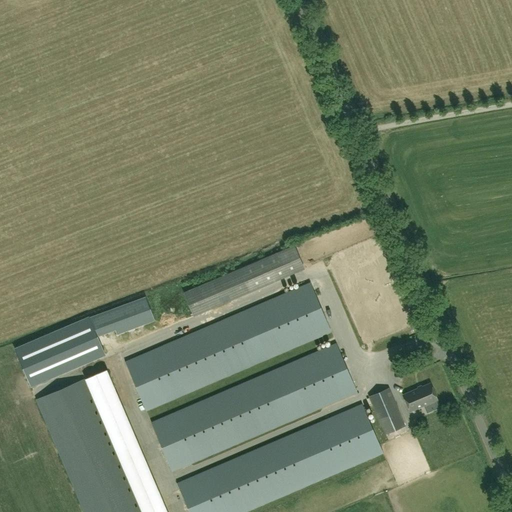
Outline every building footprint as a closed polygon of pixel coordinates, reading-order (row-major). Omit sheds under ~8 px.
[(304,268),(294,245),(184,292),(194,316),(304,268)] [(310,283),(126,362),(146,410),(331,331),(310,283)] [(146,297),(90,318),(97,336),(115,329),(117,334),(154,320),(146,297)] [(97,336),(90,318),(90,316),(15,348),(31,387),(105,355),(97,336)] [(172,471),(357,392),(336,344),(152,423),(172,471)] [(167,511),(107,369),(84,379),(140,511),(167,511)] [(140,511),(84,379),(37,399),(84,511),(140,511)] [(410,411),(437,399),(430,383),(403,394),(410,411)] [(369,396),(386,434),(405,426),(388,388),(369,396)] [(178,483),(189,511),(243,511),(382,453),(362,404),(178,483)]
